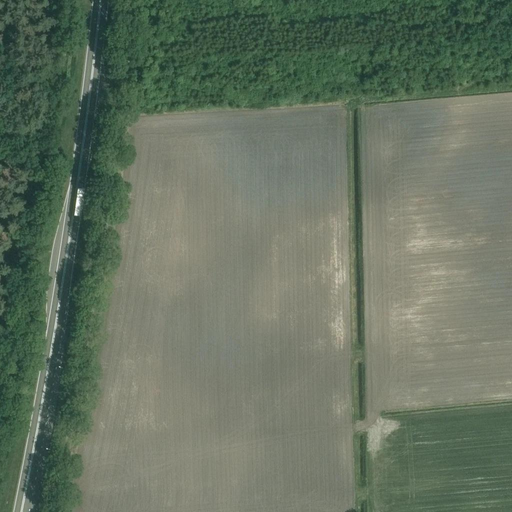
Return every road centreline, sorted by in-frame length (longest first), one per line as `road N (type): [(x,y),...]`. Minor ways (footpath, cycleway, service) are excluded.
road 1 (trunk): [(21,511),(100,0)]
road 2 (unclassified): [(133,0),(56,511)]
road 3 (track): [(14,333),(18,247),(70,0)]
